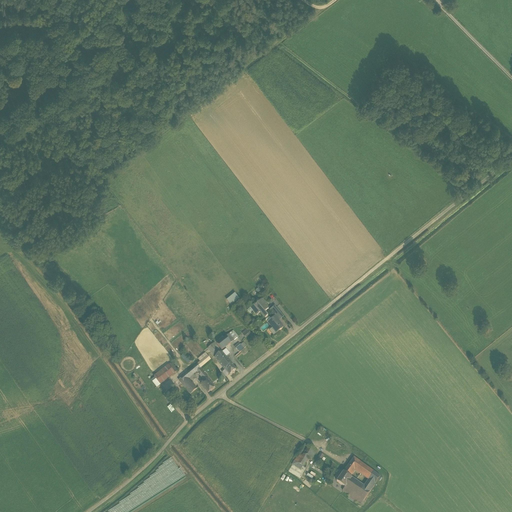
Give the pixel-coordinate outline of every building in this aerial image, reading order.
[(261,301),(256,306),(255,305),(254,305),(252,308),(254,310),(253,311),(256,315),(257,315),(260,312),(261,314),(261,315),(264,318),(265,318),(268,316),(265,312),(268,309),(264,305),(265,304),(263,301),(262,302),(261,301)] [(269,311),(275,317),(278,321),(284,317),(275,306),(269,311)] [(271,320),(268,323),(273,329),(274,329),(277,334),(283,328),(278,322),(279,321),(278,321),(275,317),(271,320)] [(247,329),(242,334),(245,338),(251,333),(247,329)] [(217,344),(222,350),(238,337),(233,331),(226,337),(220,342),(217,344)] [(225,370),(232,365),(214,343),(207,349),(225,371),(225,370)] [(240,345),(239,343),(234,347),(239,353),(240,352),(244,350),(243,349),(240,345)] [(188,363),(190,361),(183,354),(181,356),(188,363)] [(200,362),(197,365),(200,369),(211,360),(206,354),(198,360),(200,362)] [(190,394),(196,389),(188,379),(197,372),(205,382),(208,380),(209,379),(200,369),(197,365),(178,380),(190,394)] [(225,370),(229,375),(236,370),(232,365),(225,370)] [(157,377),(163,385),(177,375),(170,367),(157,377)] [(205,382),(201,385),(208,393),(214,388),(208,380),(205,382)] [(317,452),(305,445),(292,465),(301,471),(309,458),(312,460),(317,452)] [(321,454),(313,466),(316,468),(324,456),(321,454)] [(380,477),(354,458),(348,466),(354,471),(368,480),(364,486),(352,478),(345,488),(342,491),(350,496),(349,497),(361,505),(380,477)] [(354,471),(348,466),(337,482),(345,488),(352,478),(350,477),(354,471)]
